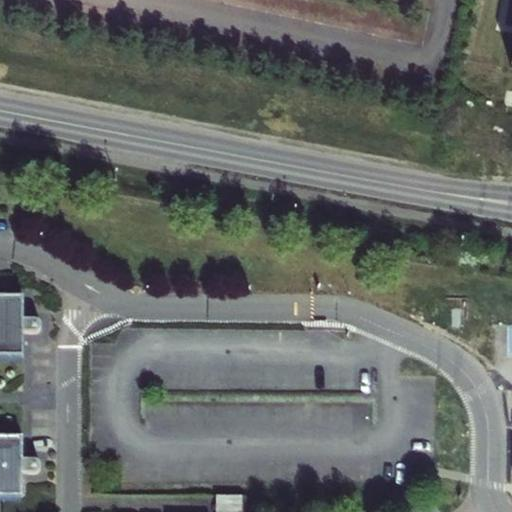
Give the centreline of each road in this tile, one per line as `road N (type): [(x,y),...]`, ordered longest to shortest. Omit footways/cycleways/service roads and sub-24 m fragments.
road 1 (secondary): [(0,110),(386,185)]
road 2 (secondary): [(386,185),(511,212)]
road 3 (secondary): [(511,193),(386,185)]
